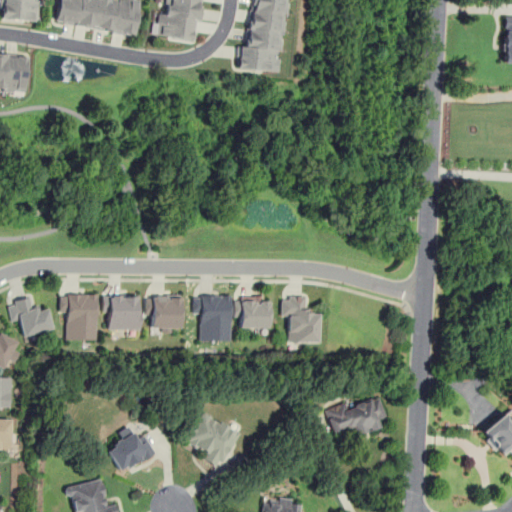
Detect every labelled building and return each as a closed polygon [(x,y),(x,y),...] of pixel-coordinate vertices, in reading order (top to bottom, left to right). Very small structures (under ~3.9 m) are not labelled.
[(0,0),(35,0),(33,21),(0,16),(0,0)] [(56,0),(138,0),(130,36),(53,20),(56,0)] [(161,0),(199,0),(194,38),(157,33),(161,0)] [(244,0),(233,63),(273,70),(286,0),(244,0)] [(511,15),(501,15),(501,61),(511,61),(511,15)] [(0,52),(23,55),(19,91),(0,89),(0,52)] [(94,338),(94,292),(57,292),(57,313),(65,313),(65,338),(94,338)] [(103,293),(103,328),(138,328),(138,293),(103,293)] [(145,328),(179,328),(179,293),(145,293),(145,328)] [(191,313),(199,313),(199,339),(228,339),(228,293),(191,293),(191,313)] [(232,327),(267,327),(267,293),(232,293),(232,327)] [(317,341),(317,312),(305,312),(305,294),(278,294),(278,316),(286,316),(286,342),(317,341)] [(50,329),(45,305),(30,308),(28,296),(4,301),(9,320),(18,319),(21,335),(50,329)] [(0,366),(7,370),(16,350),(11,348),(15,340),(0,333),(0,366)] [(9,377),(0,376),(0,405),(8,406),(9,377)] [(322,408),(329,432),(350,426),(353,434),(377,426),(374,418),(381,416),(376,397),(345,406),(343,401),(322,408)] [(198,457),(217,467),(237,430),(199,410),(183,439),(202,449),(198,457)] [(476,431),(496,458),(505,451),(511,458),(511,426),(501,412),(476,431)] [(0,447),(8,448),(9,418),(0,418),(0,447)] [(128,441),(126,437),(105,447),(117,471),(152,453),(143,434),(128,441)] [(114,511),(113,503),(103,504),(98,478),(65,484),(70,511),(114,511)] [(298,511),(300,500),(260,496),(258,511),(298,511)]
